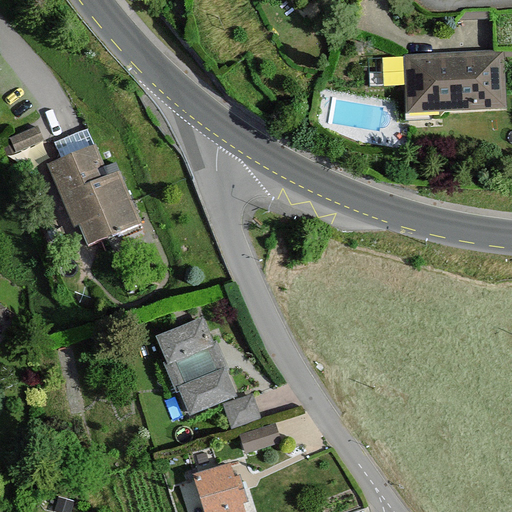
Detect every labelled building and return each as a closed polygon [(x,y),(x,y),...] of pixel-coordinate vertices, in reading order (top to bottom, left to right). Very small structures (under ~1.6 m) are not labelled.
[(499,53),(399,55),(400,111),(500,110),(499,53)] [(42,143),(36,129),(7,141),(9,148),(1,151),(4,159),(42,143)] [(105,177),(85,129),(52,143),(59,162),(45,168),(54,190),(62,187),(86,246),(116,234),(119,240),(130,235),(128,230),(139,226),(116,172),(105,177)] [(209,347),(199,323),(157,340),(166,364),(172,361),(183,389),(179,391),(189,414),(231,396),(221,371),(225,369),(215,345),(209,347)] [(257,419),(250,397),(222,406),(229,428),(257,419)] [(277,442),(271,427),(240,438),(245,453),(277,442)] [(231,480),(227,468),(193,478),(203,511),(239,511),(237,504),(245,501),(238,478),(231,480)] [(72,511),(76,501),(58,496),(54,509),(63,511),(72,511)]
